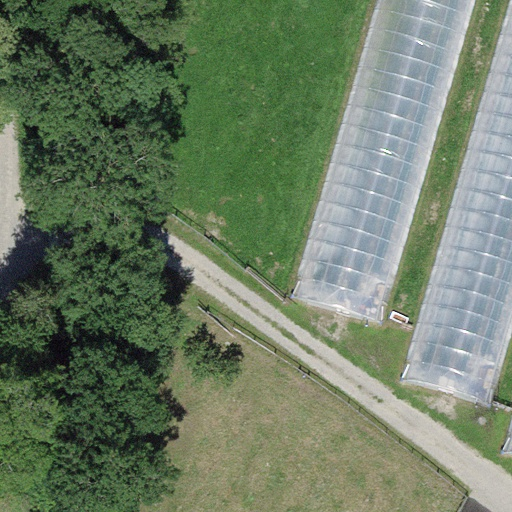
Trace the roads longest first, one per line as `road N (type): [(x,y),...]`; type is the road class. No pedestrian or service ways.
road 1 (track): [(0,313),(23,238),(127,235),(166,248),(511,493)]
road 2 (track): [(23,238),(22,90),(6,0)]
